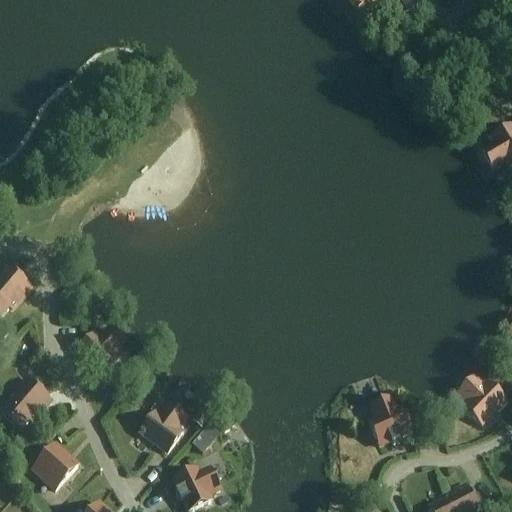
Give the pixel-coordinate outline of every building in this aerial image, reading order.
[(365,0),(369,4),(374,0),(346,0),(355,9),(365,0)] [(508,170),(511,167),(511,129),(511,128),(490,141),(493,146),(481,154),(493,172),(505,165),(508,170)] [(12,311),(30,290),(6,269),(0,275),(0,318),(8,308),(12,311)] [(124,347),(109,332),(99,341),(95,337),(77,354),(100,379),(118,362),(114,357),(124,347)] [(134,371),(144,379),(150,372),(141,364),(134,371)] [(483,391),(473,381),(458,397),(468,406),(463,411),(481,428),(505,403),(487,386),(483,391)] [(32,424),(50,402),(26,382),(8,403),(11,406),(1,417),(19,432),(29,421),(32,424)] [(395,415),(390,402),(370,411),(375,424),(369,426),(379,449),(389,444),(391,448),(403,442),(401,439),(412,434),(402,412),(395,415)] [(185,421),(168,408),(159,419),(154,416),(140,436),(167,456),(182,436),(177,433),(185,421)] [(193,423),(202,430),(209,420),(201,413),(193,423)] [(55,494),(78,469),(55,448),(32,473),(55,494)] [(199,479),(196,473),(174,483),(178,493),(175,495),(180,506),(183,504),(187,511),(194,511),(211,505),(208,499),(220,493),(211,473),(199,479)] [(478,511),(465,487),(440,500),(442,504),(430,511),(478,511)]
